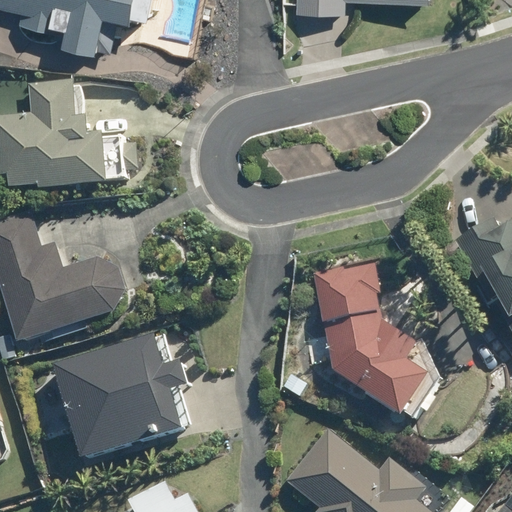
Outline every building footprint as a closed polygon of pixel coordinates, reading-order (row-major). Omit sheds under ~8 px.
[(0,0),(0,3),(27,9),(24,23),(73,33),(71,38),(102,45),(109,10),(137,16),(139,0),(0,0)] [(350,0),(300,0),(301,9),(350,9),(350,0)] [(141,142),(108,144),(107,137),(107,131),(90,133),(81,133),(77,78),(35,81),(38,111),(0,114),(0,173),(13,173),(14,185),(42,184),(42,187),(110,181),(109,177),(109,171),(143,168),(141,142)] [(58,244),(45,248),(33,210),(0,220),(0,265),(24,340),(118,310),(129,290),(122,268),(102,257),(66,269),(58,244)] [(511,221),(503,226),(497,215),(460,238),(497,299),(502,295),(511,310),(511,221)] [(331,335),(335,361),(337,361),(338,368),(406,413),(409,415),(410,412),(435,372),(413,358),(421,345),(387,321),(386,312),(384,312),(381,295),(376,265),(321,274),(331,335)] [(171,363),(161,331),(61,362),(89,456),(189,427),(177,388),(171,363)] [(14,334),(2,336),(7,358),(19,355),(14,334)] [(312,366),(335,361),(331,335),(316,338),(308,339),(312,366)] [(311,384),(292,374),(285,387),(303,397),(311,384)] [(0,409),(0,461),(7,460),(12,450),(0,409)] [(332,428),(291,480),(332,511),(439,511),(422,498),(432,486),(393,455),(383,469),(332,428)] [(140,511),(201,511),(192,494),(181,500),(171,481),(134,500),(140,511)]
